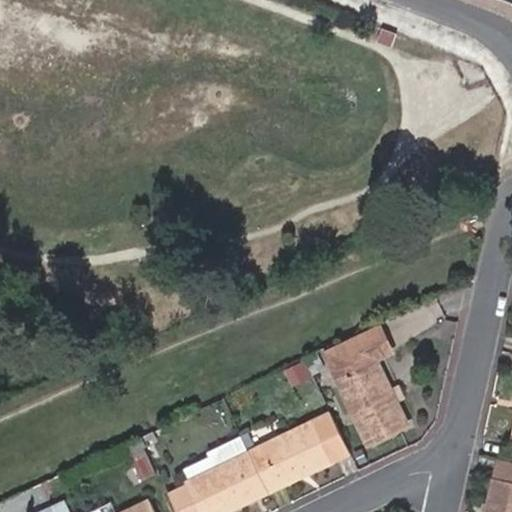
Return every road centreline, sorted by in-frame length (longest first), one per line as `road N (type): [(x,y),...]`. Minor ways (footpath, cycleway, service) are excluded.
road 1 (residential): [(511,238),(460,452)]
road 2 (residential): [(460,452),(337,511)]
